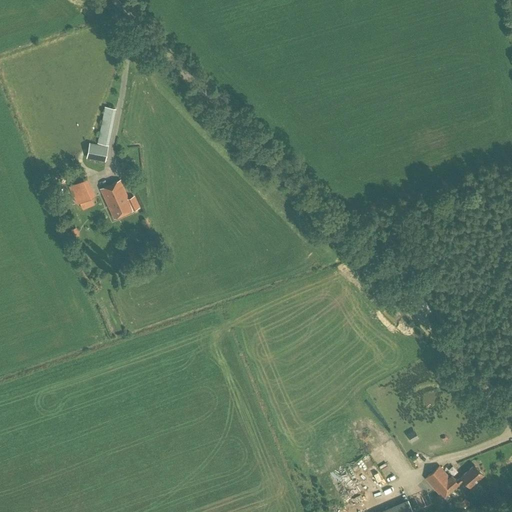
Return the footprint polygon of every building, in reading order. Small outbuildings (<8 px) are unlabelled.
[(101,125),(97,143),(108,145),(112,127),(101,125)] [(105,161),(108,146),(89,143),(86,158),(105,161)] [(74,204),(93,196),(86,179),(67,187),(74,204)] [(128,198),(120,180),(101,189),(114,218),(138,207),(133,196),(128,198)] [(389,484),(385,477),(373,456),(361,463),(372,482),(368,485),(373,494),(389,484)] [(469,486),(483,474),(474,464),(460,477),(456,480),(451,475),(449,477),(439,465),(424,478),(442,498),(459,483),(459,484),(463,480),(469,486)] [(413,511),(408,499),(376,511),(413,511)]
